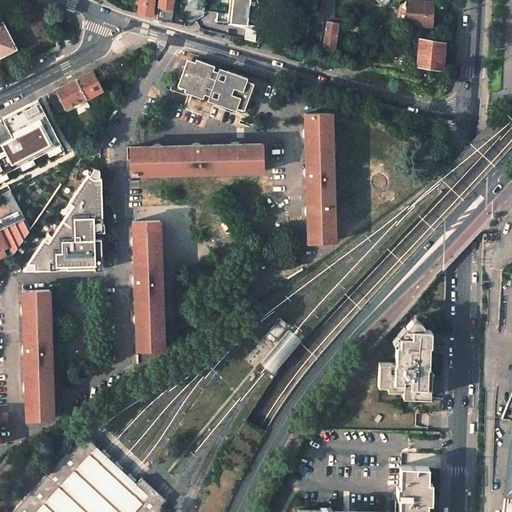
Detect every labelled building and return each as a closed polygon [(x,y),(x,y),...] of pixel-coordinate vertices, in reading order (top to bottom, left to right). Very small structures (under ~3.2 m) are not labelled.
[(151,13),(152,0),(138,0),(136,13),(151,13)] [(157,0),(157,12),(172,13),(172,0),(157,0)] [(230,0),(227,24),(256,30),(257,26),(247,25),(247,26),(241,26),(241,24),(231,23),(233,0),(230,0)] [(257,22),(259,5),(257,0),(233,0),(231,23),(241,24),(241,26),(247,26),(247,25),(248,21),(257,22)] [(327,0),(326,21),(345,25),(345,19),(333,19),(334,0),(327,0)] [(419,0),(408,0),(408,25),(431,26),(432,1),(420,1),(419,0)] [(345,25),(326,21),(321,54),(332,56),(333,47),(338,48),(339,37),(335,36),(336,28),(356,31),(357,27),(345,25)] [(0,55),(15,48),(2,23),(0,23),(0,55)] [(262,35),(256,34),(255,44),(263,46),(263,40),(261,40),(262,35)] [(289,38),(276,35),(274,48),(287,52),(289,38)] [(443,42),(419,38),(416,65),(441,67),(443,42)] [(212,66),(193,60),(192,63),(182,59),(172,85),(182,89),(190,96),(184,109),(207,118),(214,104),(233,110),(255,119),(267,86),(253,82),(244,82),(245,78),(217,69),(214,72),(211,70),(212,66)] [(91,72),(76,79),(85,97),(86,98),(102,90),(92,71),(91,72)] [(58,89),(57,90),(66,107),(85,97),(76,79),(58,89)] [(54,91),(48,94),(57,112),(63,109),(54,91)] [(0,181),(9,177),(6,171),(20,164),(23,169),(35,163),(32,157),(46,150),(49,155),(63,148),(37,99),(14,112),(0,119),(10,138),(0,143),(0,181)] [(329,113),(304,113),(305,156),(330,155),(329,113)] [(262,143),(218,144),(219,169),(263,168),(262,143)] [(218,144),(174,145),(175,170),(219,169),(218,144)] [(174,145),(130,147),(131,174),(137,174),(137,171),(175,170),(174,145)] [(330,155),(305,156),(306,199),(331,198),(330,155)] [(57,266),(66,265),(66,267),(95,266),(95,264),(98,264),(97,239),(91,239),(91,231),(99,231),(99,224),(100,224),(99,205),(102,205),(101,178),(94,178),(88,174),(69,202),(73,205),(69,210),(52,236),(48,241),(44,238),(27,263),(33,263),(33,270),(57,269),(57,266)] [(10,190),(3,194),(12,210),(19,212),(20,215),(22,213),(10,190)] [(331,198),(306,199),(307,242),(335,241),(334,207),(331,207),(331,198)] [(25,217),(0,229),(0,231),(8,247),(12,256),(30,229),(25,217)] [(157,220),(132,221),(134,264),(158,263),(157,220)] [(100,239),(97,239),(98,264),(95,264),(95,266),(66,267),(66,265),(57,266),(57,269),(101,267),(100,239)] [(158,263),(134,264),(135,307),(159,306),(158,263)] [(47,290),(22,291),(23,333),(48,333),(47,290)] [(159,306),(135,307),(136,349),(164,348),(163,315),(160,315),(159,306)] [(402,389),(409,389),(409,395),(415,395),(414,413),(428,413),(428,411),(442,412),(442,396),(429,395),(430,376),(430,371),(427,371),(427,364),(429,364),(430,348),(421,348),(421,342),(430,342),(431,326),(430,325),(430,324),(429,324),(428,323),(423,323),(422,319),(417,318),(417,313),(411,312),(403,322),(404,322),(403,329),(397,330),(397,340),(399,341),(399,352),(403,352),(403,356),(394,356),(394,359),(377,358),(376,384),(381,385),(381,382),(389,382),(402,383),(402,388),(402,389)] [(289,327),(278,318),(262,336),(272,345),(289,327)] [(403,329),(404,322),(403,322),(402,320),(395,328),(396,329),(397,330),(403,329)] [(48,333),(23,333),(25,376),(49,375),(48,333)] [(390,341),(394,356),(403,356),(403,352),(399,352),(399,341),(397,340),(391,339),(390,341)] [(49,375),(25,376),(26,419),(53,418),(52,384),(50,384),(49,375)] [(511,418),(511,389),(501,417),(511,418)] [(511,511),(511,427),(502,511),(511,511)] [(155,511),(162,504),(160,502),(165,496),(163,494),(141,473),(135,480),(131,476),(119,465),(106,454),(91,440),(83,432),(10,511),(8,511),(5,509),(1,511),(155,511)] [(426,511),(428,466),(399,466),(399,485),(396,485),(396,497),(398,497),(397,511),(426,511)]
